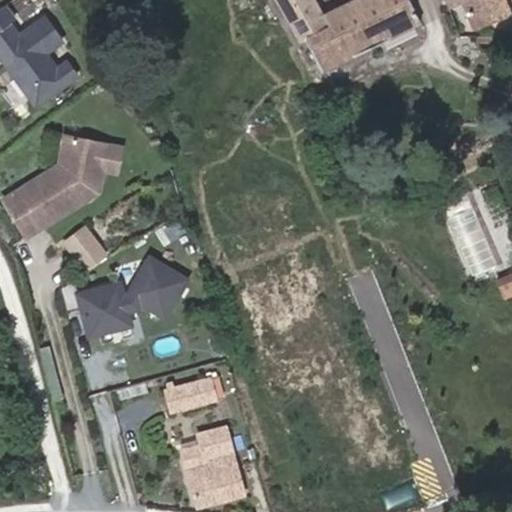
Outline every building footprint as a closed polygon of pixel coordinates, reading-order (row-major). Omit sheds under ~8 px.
[(325,18),(321,12),(314,0),(274,0),(291,32),(287,34),(289,39),(325,18)] [(406,0),(345,0),(321,12),(325,18),(289,39),(310,76),(318,72),(414,16),(406,0)] [(507,5),(504,0),(461,0),(471,20),(507,5)] [(14,24),(5,11),(0,14),(0,43),(6,50),(1,54),(31,95),(70,66),(59,51),(52,56),(41,42),(58,30),(40,5),(14,24)] [(94,182),(99,160),(106,135),(64,124),(57,153),(0,185),(20,224),(94,182)] [(119,139),(106,135),(99,160),(114,162),(119,139)] [(90,221),(64,237),(85,269),(110,253),(90,221)] [(70,268),(56,276),(63,300),(77,296),(85,324),(126,312),(123,299),(133,296),(137,290),(161,304),(182,266),(145,245),(123,283),(119,284),(115,271),(74,282),(70,268)] [(511,276),(499,282),(505,298),(511,295),(511,276)] [(211,367),(163,382),(169,402),(216,386),(211,367)] [(181,439),(197,493),(239,479),(215,400),(191,408),(198,434),(181,439)]
